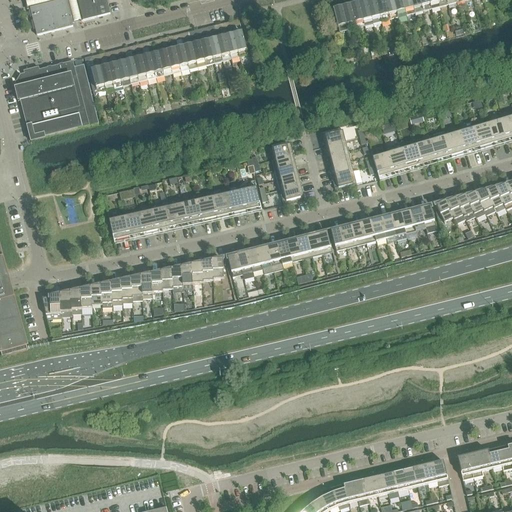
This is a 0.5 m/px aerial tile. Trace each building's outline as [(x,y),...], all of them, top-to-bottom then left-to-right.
[(29,4),(30,8),(37,37),(55,32),(73,28),(71,17),(75,16),(80,15),(80,17),(82,22),(111,15),(106,0),(28,0),(29,4)] [(376,0),(368,2),(373,25),(382,23),(376,0)] [(384,0),(377,0),(376,0),(382,23),(390,21),(384,0)] [(393,0),(384,0),(390,21),(398,19),(393,0)] [(402,0),(393,0),(398,19),(407,17),(402,0)] [(411,0),(402,0),(407,17),(415,15),(411,0)] [(420,0),(411,0),(415,15),(423,13),(420,0)] [(429,0),(420,0),(423,13),(432,11),(429,0)] [(429,0),(432,11),(440,9),(437,0),(429,0)] [(437,0),(440,9),(448,6),(446,0),(437,0)] [(368,2),(359,5),(365,28),(373,25),(368,2)] [(359,5),(351,7),(357,30),(365,28),(359,5)] [(351,7),(342,9),(348,32),(357,30),(351,7)] [(333,9),(328,10),(331,20),(336,19),(340,34),(348,32),(342,9),(334,11),(333,9)] [(243,34),(234,36),(240,59),(252,56),(247,36),(243,36),(243,34)] [(234,36),(226,38),(231,61),(240,59),(234,36)] [(226,38),(217,40),(223,63),(231,61),(226,38)] [(217,40),(209,42),(215,65),(223,63),(217,40)] [(209,42),(201,44),(206,67),(215,65),(209,42)] [(201,44),(192,46),(198,69),(206,67),(201,44)] [(192,46),(184,49),(190,71),(198,69),(192,46)] [(184,49),(176,51),(181,74),(190,71),(184,49)] [(176,51),(167,53),(173,76),(181,74),(176,51)] [(167,53),(159,55),(165,78),(173,76),(167,53)] [(159,55),(151,57),(156,80),(165,78),(159,55)] [(151,57),(142,59),(148,82),(156,80),(151,57)] [(142,59),(134,61),(140,84),(148,82),(142,59)] [(134,61),(126,63),(131,86),(140,84),(134,61)] [(17,88),(17,89),(16,90),(17,90),(17,91),(18,91),(20,102),(20,103),(21,103),(27,129),(29,129),(32,142),(99,125),(84,66),(75,69),(73,63),(37,72),(36,72),(37,74),(33,75),(28,76),(28,74),(25,75),(21,76),(16,84),(17,88)] [(126,63),(117,65),(123,88),(131,86),(126,63)] [(117,65),(109,67),(115,90),(123,88),(117,65)] [(109,67),(101,70),(106,92),(115,90),(109,67)] [(95,99),(94,95),(98,94),(98,95),(106,92),(101,70),(95,71),(95,70),(94,69),(88,70),(95,100),(95,99)] [(480,102),(472,104),(474,110),(482,108),(480,102)] [(418,117),(410,119),(412,126),(420,124),(418,117)] [(511,119),(503,122),(510,145),(511,144),(511,119)] [(503,122),(489,126),(495,149),(510,145),(503,122)] [(489,126),(474,130),(481,153),(495,149),(489,126)] [(474,130),(460,135),(467,157),(481,153),(474,130)] [(343,131),(321,137),(324,149),(346,144),(343,131)] [(460,135),(445,139),(452,162),(467,157),(460,135)] [(445,139),(431,143),(438,166),(452,162),(445,139)] [(431,143),(417,147),(423,170),(438,166),(431,143)] [(346,144),(324,149),(327,159),(348,154),(346,144)] [(291,145),(269,150),(272,162),(294,157),(291,145)] [(417,147),(402,152),(409,174),(423,170),(417,147)] [(402,152),(388,156),(395,179),(409,174),(402,152)] [(348,154),(327,159),(329,169),(351,163),(348,154)] [(388,156),(373,160),(379,179),(380,183),(395,179),(388,156)] [(294,157),(272,162),(275,172),(296,167),(294,157)] [(351,163),(329,169),(332,179),(353,173),(351,163)] [(296,167),(275,172),(277,182),(299,177),(296,167)] [(353,173),(332,179),(335,191),(357,186),(353,173)] [(299,177),(277,182),(280,192),(301,187),(299,177)] [(255,185),(240,188),(242,193),(246,212),(261,209),(257,190),(256,185),(255,185)] [(497,191),(506,211),(506,212),(511,209),(511,199),(507,188),(506,186),(501,189),(497,191)] [(301,187),(280,192),(283,204),(304,199),(301,187)] [(487,193),(487,194),(496,213),(496,214),(496,215),(506,211),(497,191),(496,189),(491,192),(487,193)] [(126,192),(119,194),(121,202),(128,200),(126,192)] [(486,192),(481,194),(477,196),(486,216),(486,218),(496,214),(496,213),(487,194),(487,193),(486,192)] [(242,193),(227,196),(232,216),(246,212),(242,193)] [(212,195),(197,198),(202,222),(217,219),(213,200),(212,195)] [(467,199),(476,219),(476,221),(486,216),(477,196),(476,195),(471,197),(467,199)] [(227,196),(213,200),(217,219),(232,216),(227,196)] [(476,219),(467,199),(466,197),(461,200),(457,202),(466,222),(466,223),(476,219)] [(197,198),(182,201),(188,225),(202,222),(197,198)] [(456,200),(451,203),(447,205),(454,220),(453,220),(454,222),(455,222),(457,226),(466,222),(457,202),(456,200)] [(182,201),(168,205),(169,209),(173,229),(188,225),(182,201)] [(441,205),(441,206),(436,208),(444,224),(453,220),(454,220),(447,205),(446,203),(441,205)] [(431,209),(432,209),(431,208),(421,211),(426,231),(427,236),(437,233),(432,210),(431,210),(431,209)] [(169,209),(154,213),(159,232),(173,229),(169,209)] [(421,211),(411,213),(416,233),(426,231),(421,211)] [(154,213),(140,216),(144,235),(159,232),(154,213)] [(411,213),(401,216),(406,236),(416,233),(411,213)] [(140,216),(125,219),(129,239),(144,235),(140,216)] [(401,216),(391,218),(396,238),(397,243),(407,240),(406,236),(401,216)] [(391,218),(381,221),(386,241),(396,238),(391,218)] [(110,223),(114,242),(129,239),(125,219),(110,223)] [(381,221),(371,223),(376,243),(386,241),(381,221)] [(371,223),(362,226),(367,246),(376,243),(371,223)] [(362,226),(352,228),(357,248),(367,246),(362,226)] [(352,228),(342,231),(347,251),(357,248),(352,228)] [(332,234),(332,235),(337,253),(347,251),(342,231),(331,233),(332,235),(332,234)] [(328,236),(328,235),(328,234),(317,237),(322,257),(333,254),(328,236)] [(317,237),(307,239),(312,259),(322,257),(317,237)] [(307,239),(297,242),(303,262),(312,259),(307,239)] [(297,242),(288,244),(293,264),(303,262),(297,242)] [(288,244),(278,247),(283,267),(293,264),(288,244)] [(284,272),(283,267),(278,247),(268,249),(274,274),(284,272)] [(268,249),(258,252),(263,272),(264,277),(274,274),(268,249)] [(0,250),(0,350),(2,357),(3,357),(3,356),(27,349),(27,350),(28,350),(12,292),(11,292),(9,283),(6,273),(0,250)] [(258,252),(248,254),(253,274),(263,272),(258,252)] [(248,254),(238,257),(243,277),(244,282),(254,279),(253,274),(248,254)] [(238,257),(228,259),(228,261),(229,261),(228,262),(233,279),(243,277),(238,257)] [(214,280),(224,280),(223,261),(218,262),(218,261),(212,262),(212,264),(213,264),(213,280),(214,280)] [(208,264),(202,264),(202,266),(203,266),(203,283),(204,283),(214,282),(214,280),(213,280),(213,264),(212,264),(208,264)] [(198,266),(192,266),(192,268),(193,285),(194,285),(204,284),(204,283),(203,283),(203,266),(202,266),(198,266)] [(193,287),(194,287),(194,285),(193,285),(192,268),(188,268),(182,269),(182,270),(183,292),(184,292),(193,292),(193,287)] [(178,270),(172,271),(172,273),(173,291),(173,294),(184,294),(184,292),(183,292),(182,270),(178,271),(178,270)] [(168,273),(162,273),(162,275),(163,292),(173,291),(172,273),(168,273)] [(158,275),(152,275),(152,277),(153,294),(163,294),(163,292),(162,275),(158,275)] [(143,298),(143,301),(153,301),(153,296),(153,294),(152,277),(147,277),(141,278),(142,279),(143,298)] [(137,280),(131,280),(131,282),(132,282),(132,292),(133,298),(133,300),(133,304),(143,303),(143,301),(143,298),(142,279),(137,280)] [(133,300),(133,298),(132,292),(132,282),(131,282),(127,282),(121,282),(121,284),(122,284),(123,306),(133,305),(133,304),(133,300)] [(117,284),(111,284),(111,286),(112,286),(113,308),(123,308),(123,306),(122,284),(121,284),(117,284)] [(107,286),(101,286),(101,288),(102,288),(102,307),(103,310),(113,310),(113,308),(112,286),(111,286),(107,286)] [(97,289),(91,289),(91,291),(92,291),(92,307),(93,307),(102,307),(102,288),(101,288),(97,289)] [(87,291),(81,291),(81,293),(82,310),(93,309),(93,307),(92,307),(92,291),(91,291),(87,291)] [(82,312),(82,310),(81,293),(77,293),(71,293),(71,295),(72,317),(73,317),(82,317),(82,312)] [(67,295),(61,296),(61,297),(62,316),(62,319),(73,319),(73,317),(72,317),(71,295),(67,295)] [(51,300),(43,300),(43,301),(47,317),(62,316),(61,297),(57,298),(57,297),(51,298),(51,300)] [(511,465),(508,448),(498,450),(502,469),(503,473),(511,471),(511,465)] [(498,450),(488,453),(492,471),(502,469),(498,450)] [(488,453),(478,455),(482,473),(492,471),(488,453)] [(484,478),(482,473),(478,455),(468,458),(474,481),(484,478)] [(468,458),(458,460),(463,483),(474,481),(468,458)] [(433,466),(438,484),(439,489),(449,486),(444,463),(433,466)] [(433,466),(423,468),(428,486),(438,484),(433,466)] [(423,468),(414,471),(418,489),(428,486),(423,468)] [(414,471),(404,473),(408,491),(418,489),(414,471)] [(404,473),(394,475),(398,493),(408,491),(404,473)] [(394,475),(384,478),(388,496),(398,493),(394,475)] [(384,478),(374,480),(378,498),(388,496),(384,478)] [(374,480),(364,482),(368,500),(378,498),(374,480)] [(364,482),(354,485),(358,503),(368,500),(364,482)] [(354,485),(344,487),(348,505),(358,503),(354,485)] [(349,509),(348,505),(344,487),(332,491),(339,508),(340,511),(349,509)] [(332,491),(320,496),(329,511),(330,511),(339,508),(332,491)] [(329,511),(320,496),(310,503),(316,511),(329,511)] [(316,511),(310,503),(300,511),(316,511)]
